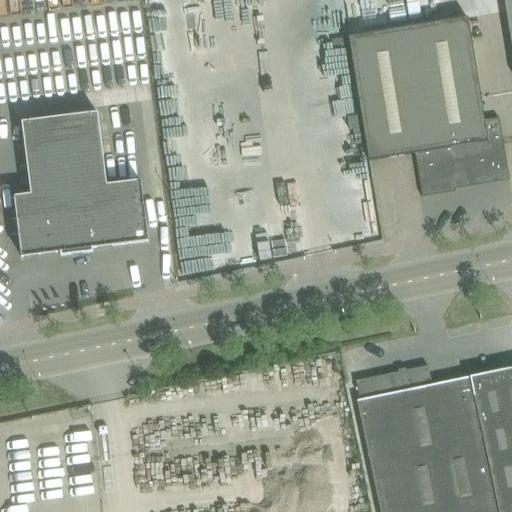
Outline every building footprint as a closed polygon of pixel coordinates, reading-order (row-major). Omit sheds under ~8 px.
[(499,119),(485,121),(467,18),(348,38),(369,162),(415,154),(422,198),(456,192),(455,187),(487,181),(488,185),(510,181),(499,119)] [(326,104),(333,102),(330,89),(289,97),(295,125),(329,118),(326,104)] [(107,186),(97,113),(22,123),(31,196),(14,198),(22,258),(61,253),(61,258),(93,254),(92,249),(148,242),(140,181),(107,186)] [(433,386),(429,367),(356,382),(360,401),(357,402),(380,511),(498,511),(471,378),(433,386)] [(498,511),(511,511),(511,369),(471,378),(498,511)]
